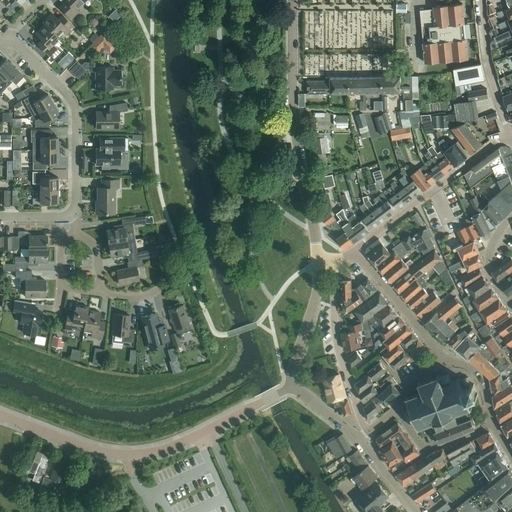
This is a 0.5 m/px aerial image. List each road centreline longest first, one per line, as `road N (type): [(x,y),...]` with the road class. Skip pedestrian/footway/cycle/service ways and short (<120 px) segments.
road 1 (unclassified): [(317,260),(297,135),(293,0)]
road 2 (residential): [(77,216),(72,98),(7,33)]
road 3 (residential): [(354,250),(511,132)]
road 4 (residential): [(367,431),(334,336),(332,260)]
road 5 (unclassified): [(263,401),(177,444),(125,453)]
road 6 (residential): [(439,363),(354,250)]
road 7 (residential): [(511,130),(490,72),(480,0)]
road 8 (unclassified): [(125,453),(0,416)]
road 9 (unclassified): [(288,383),(317,291),(317,260)]
